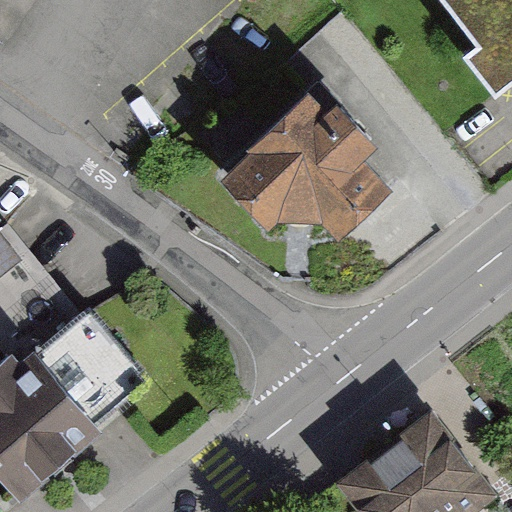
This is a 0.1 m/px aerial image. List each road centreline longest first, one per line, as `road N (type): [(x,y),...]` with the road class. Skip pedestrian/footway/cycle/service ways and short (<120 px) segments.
road 1 (residential): [(0,122),(256,305),(338,384)]
road 2 (secondary): [(511,246),(338,384)]
road 3 (secondary): [(338,384),(178,511)]
